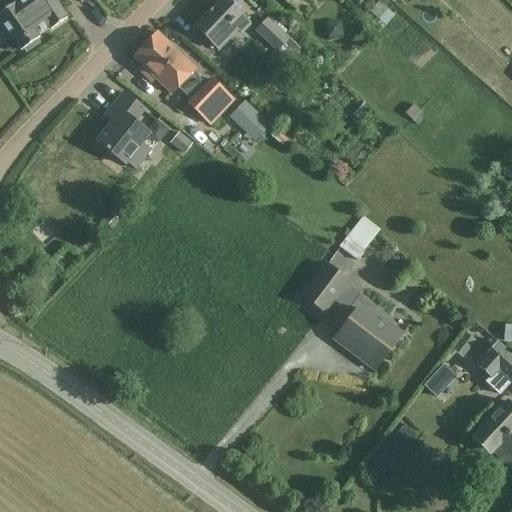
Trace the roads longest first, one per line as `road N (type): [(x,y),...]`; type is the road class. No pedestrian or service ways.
road 1 (secondary): [(0,347),(240,511)]
road 2 (residential): [(0,163),(159,0)]
